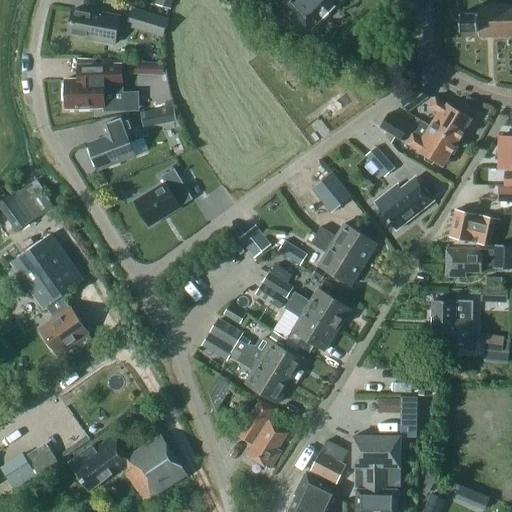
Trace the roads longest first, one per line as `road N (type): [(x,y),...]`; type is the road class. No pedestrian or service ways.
road 1 (residential): [(257,511),(506,100)]
road 2 (residential): [(137,280),(430,67)]
road 3 (residential): [(137,280),(47,137),(34,67),(45,0)]
road 4 (residential): [(230,511),(176,348),(137,280)]
road 5 (residential): [(215,511),(108,306)]
